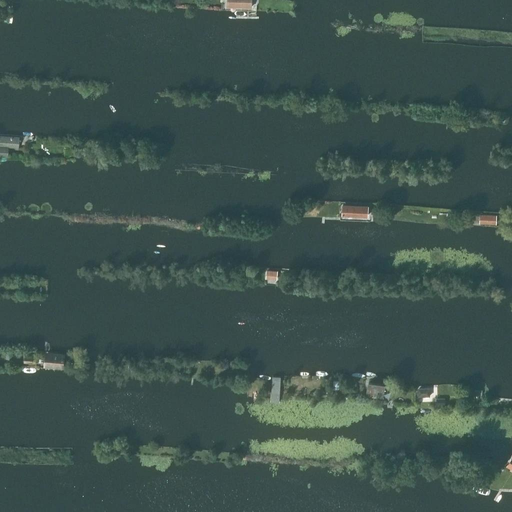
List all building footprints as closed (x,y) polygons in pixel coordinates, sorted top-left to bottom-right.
[(19,138),(0,136),(0,154),(8,155),(9,148),(18,148),(19,138)] [(368,207),(343,206),(343,216),(368,217),(368,207)] [(497,214),(480,214),(479,223),(496,224),(497,214)] [(277,271),(266,270),(265,279),(276,280),(277,271)] [(64,354),(45,352),(44,366),(63,368),(64,354)] [(280,377),(272,376),(271,402),(280,403),(280,377)] [(386,385),(365,383),(366,398),(383,401),(386,385)] [(430,387),(417,388),(418,397),(430,396),(430,387)]
